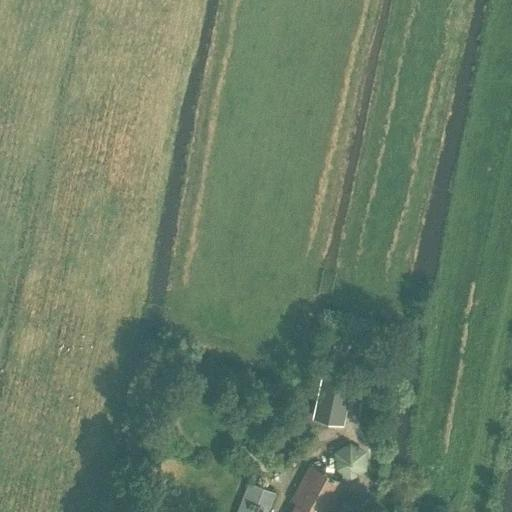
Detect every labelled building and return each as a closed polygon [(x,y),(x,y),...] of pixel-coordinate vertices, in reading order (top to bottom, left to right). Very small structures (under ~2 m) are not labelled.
[(311,418),(342,424),(353,372),(322,365),(311,418)] [(335,450),(335,468),(331,474),(344,481),(347,474),(349,475),(363,467),(364,450),(349,442),(335,450)] [(326,511),(344,481),(331,474),(310,463),(290,499),(296,502),(290,511),(326,511)] [(268,511),(276,494),(248,483),(236,511),(268,511)] [(373,492),(362,486),(351,504),(362,510),(373,492)]
